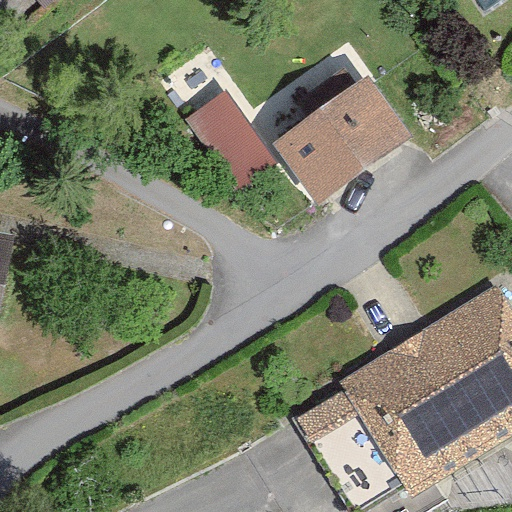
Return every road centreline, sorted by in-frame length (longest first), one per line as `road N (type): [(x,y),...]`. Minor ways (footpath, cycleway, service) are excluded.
road 1 (residential): [(0,110),(210,219),(298,297)]
road 2 (residential): [(298,297),(31,445),(0,475)]
road 3 (residential): [(511,126),(298,297)]
